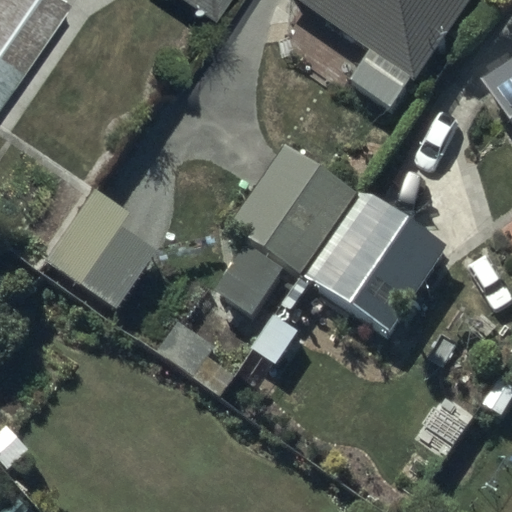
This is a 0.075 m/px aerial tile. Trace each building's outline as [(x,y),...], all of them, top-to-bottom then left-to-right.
[(0,0),(0,102),(60,2),(56,0),(0,0)] [(184,0),(220,23),(234,0),(184,0)] [(287,0),(282,8),(375,72),(357,97),(399,126),(487,0),(287,0)] [(511,77),(487,94),(511,131),(511,77)] [(366,205),(291,155),(231,244),(247,255),(214,304),(273,344),(366,205)] [(444,262),(379,215),(324,291),(389,338),(444,262)]
